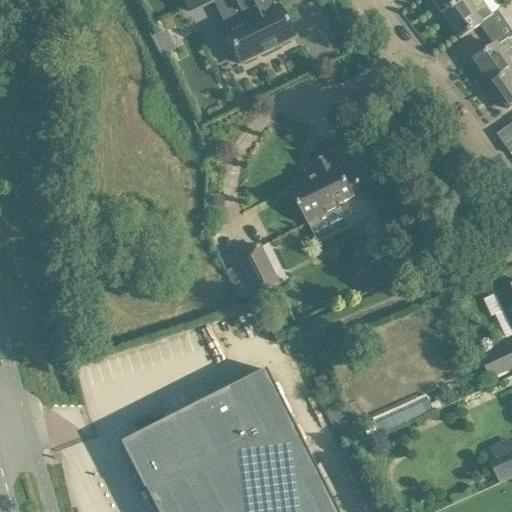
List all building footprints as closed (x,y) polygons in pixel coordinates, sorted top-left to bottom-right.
[(267,0),(183,0),(190,11),(212,0),(234,0),(245,22),(244,22),(245,23),(227,31),(224,33),(240,64),(262,53),(264,57),(279,49),(277,45),(293,38),(282,14),(279,9),(278,6),(276,7),(272,9),(267,0)] [(433,0),(443,15),(464,0),(433,0)] [(483,0),(464,0),(443,15),(460,39),(483,23),(483,22),(494,15),(483,0)] [(511,0),(497,11),(506,24),(511,20),(511,0)] [(511,41),(509,38),(499,45),(498,44),(475,60),(492,85),(511,70),(511,41)] [(511,70),(492,85),(509,109),(511,106),(511,70)] [(291,188),(309,224),(341,208),(340,204),(355,197),(355,195),(364,190),(356,175),(347,180),(339,164),(337,165),(332,155),(312,165),(317,175),(291,188)] [(458,182),(465,190),(472,185),(465,177),(458,182)] [(375,204),(390,233),(398,249),(418,239),(409,223),(395,194),(375,204)] [(231,258),(251,299),(280,285),(260,244),(231,258)] [(511,287),(498,294),(511,324),(511,287)] [(511,345),(483,359),(491,377),(511,367),(511,345)] [(192,406),(119,443),(140,485),(143,490),(145,490),(155,511),(336,511),(265,370),(192,406)] [(329,386),(325,376),(314,380),(319,391),(329,386)] [(378,433),(437,414),(431,395),(372,414),(378,433)] [(343,415),(330,422),(338,437),(351,430),(343,415)] [(511,446),(493,455),(489,457),(502,484),(511,479),(511,446)]
